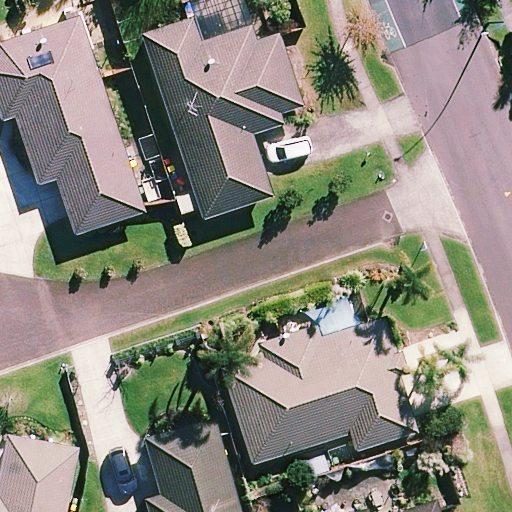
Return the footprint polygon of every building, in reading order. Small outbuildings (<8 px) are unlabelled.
[(259,33),(248,0),(221,0),(142,26),(203,209),(272,187),(251,124),(306,106),(280,26),(259,33)] [(143,202),(80,7),(0,32),(0,106),(2,113),(16,108),(38,175),(55,169),(73,225),(143,202)] [(418,422),(385,308),(321,327),(319,319),(251,338),(259,369),(229,378),(251,454),(350,425),(355,441),(418,422)] [(242,511),(215,410),(143,429),(156,477),(141,481),(149,511),(242,511)] [(64,511),(78,440),(7,427),(0,464),(0,511),(64,511)] [(442,511),(436,490),(364,511),(442,511)]
